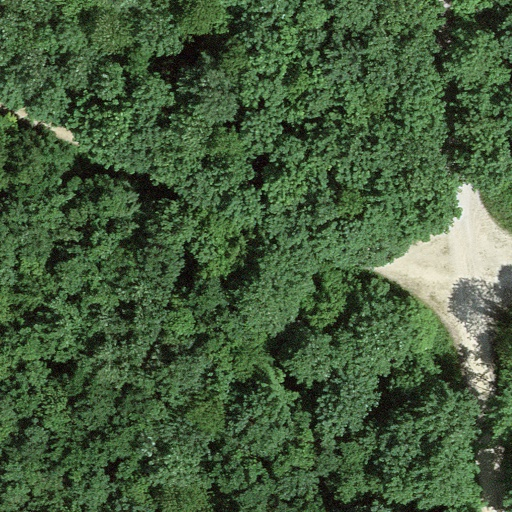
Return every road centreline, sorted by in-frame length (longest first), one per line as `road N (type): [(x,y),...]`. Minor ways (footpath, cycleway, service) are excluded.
road 1 (track): [(511,278),(459,282),(0,102)]
road 2 (track): [(490,511),(459,282),(437,0)]
